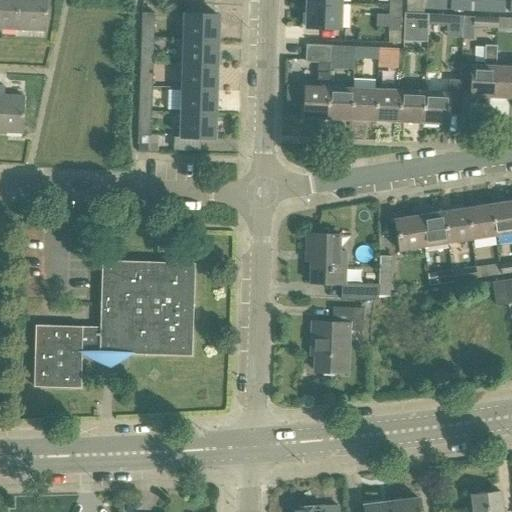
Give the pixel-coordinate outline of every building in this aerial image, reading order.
[(0,0),(0,30),(14,31),(15,0),(0,0)] [(15,0),(14,31),(44,32),(45,0),(15,0)] [(388,0),(388,8),(401,9),(401,0),(388,0)] [(426,0),(426,9),(444,10),(444,0),(426,0)] [(453,0),(450,0),(450,10),(469,11),(470,1),(453,0)] [(475,12),(494,12),(495,2),(475,1),(475,12)] [(341,5),(307,4),(306,28),(340,29),(341,5)] [(401,9),(388,8),(388,30),(401,31),(401,9)] [(423,25),(424,14),(404,13),(403,35),(411,35),(412,25),(423,25)] [(184,39),(217,40),(218,16),(185,14),(184,39)] [(388,15),(377,15),(377,27),(388,28),(388,15)] [(428,15),(428,26),(447,26),(447,15),(428,15)] [(494,18),(474,17),(474,28),(493,29),(494,18)] [(511,18),(498,18),(498,29),(511,29),(511,18)] [(141,21),(141,37),(154,38),(154,21),(141,21)] [(183,64),(216,65),(217,40),(184,39),(183,64)] [(329,57),(330,46),(306,44),(305,62),(317,63),(316,73),(329,74),(329,69),(329,57)] [(140,46),(140,62),(153,62),(153,46),(140,46)] [(350,58),(350,47),(330,46),(329,57),(350,58)] [(375,48),(355,47),(354,58),(374,59),(375,48)] [(468,98),(493,100),(495,67),(496,47),(485,47),(484,67),(470,66),(468,98)] [(378,59),(398,60),(398,49),(378,48),(378,59)] [(215,90),(216,65),(183,64),(182,88),(215,90)] [(511,68),(495,67),(493,100),(511,100),(511,68)] [(139,87),(152,87),(152,71),(140,70),(139,87)] [(303,119),(327,120),(328,88),(329,74),(316,73),(316,87),(304,87),(303,119)] [(425,92),(423,124),(448,126),(448,112),(460,113),(461,82),(449,81),(448,93),(425,92)] [(0,87),(0,133),(21,134),(23,97),(4,96),(4,88),(0,87)] [(181,113),(213,115),(215,90),(182,88),(181,113)] [(327,120),(351,121),(353,89),(328,88),(327,120)] [(376,90),(353,89),(351,121),(374,122),(376,90)] [(374,122),(399,123),(400,91),(376,90),(374,122)] [(399,123),(423,124),(425,92),(400,91),(399,123)] [(138,111),(151,112),(152,95),(139,95),(138,111)] [(212,139),(213,115),(181,113),(180,138),(212,139)] [(138,120),(137,136),(150,136),(151,120),(138,120)] [(150,136),(137,136),(137,145),(141,145),(141,150),(150,150),(150,136)] [(511,202),(489,206),(494,238),(511,234),(511,202)] [(465,209),(470,241),(494,238),(489,206),(465,209)] [(470,241),(465,209),(442,213),(447,245),(470,241)] [(442,213),(418,216),(423,248),(447,245),(442,213)] [(423,248),(418,216),(394,220),(399,252),(423,248)] [(308,284),(340,285),(345,286),(345,284),(346,252),(339,251),(340,236),(305,234),(304,252),(310,252),(308,284)] [(378,286),(377,298),(390,297),(392,257),(380,256),(378,286)] [(511,261),(503,263),(505,274),(511,273),(511,261)] [(34,388),(81,389),(82,354),(189,357),(191,265),(99,263),(97,329),(36,327),(34,388)] [(480,266),(481,278),(501,275),(499,263),(480,266)] [(456,270),(458,281),(477,278),(475,267),(456,270)] [(427,276),(429,286),(452,282),(451,271),(432,274),(432,275),(427,276)] [(496,306),(508,304),(505,281),(501,282),(493,283),(496,306)] [(377,298),(378,286),(345,284),(345,286),(340,285),(340,299),(366,301),(377,298)] [(309,356),(314,356),(314,373),(345,373),(346,331),(361,331),(361,309),(332,309),(331,324),(311,324),(309,356)] [(470,496),(471,511),(501,511),(499,492),(470,496)] [(391,511),(419,511),(418,499),(391,503),(391,511)] [(391,511),(391,503),(362,506),(363,511),(391,511)]
